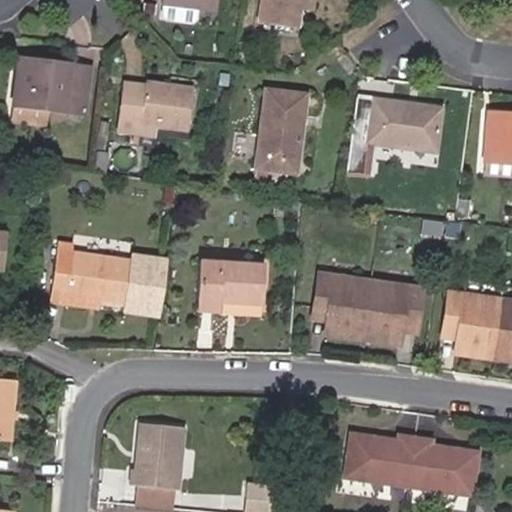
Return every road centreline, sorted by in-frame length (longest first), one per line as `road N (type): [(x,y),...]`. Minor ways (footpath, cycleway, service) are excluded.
road 1 (residential): [(511,404),(315,378),(133,369),(100,381)]
road 2 (residential): [(100,381),(79,423),(71,511)]
